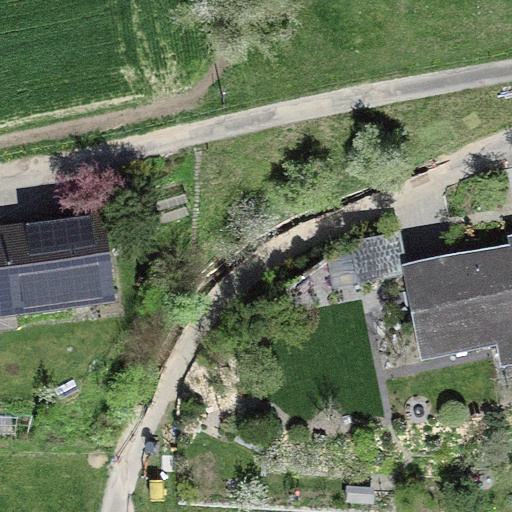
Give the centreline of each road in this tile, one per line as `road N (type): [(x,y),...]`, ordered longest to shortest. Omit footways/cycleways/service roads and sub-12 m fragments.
road 1 (residential): [(511,137),(309,223),(218,286),(178,346),(133,443),(113,511)]
road 2 (residential): [(0,178),(511,68)]
